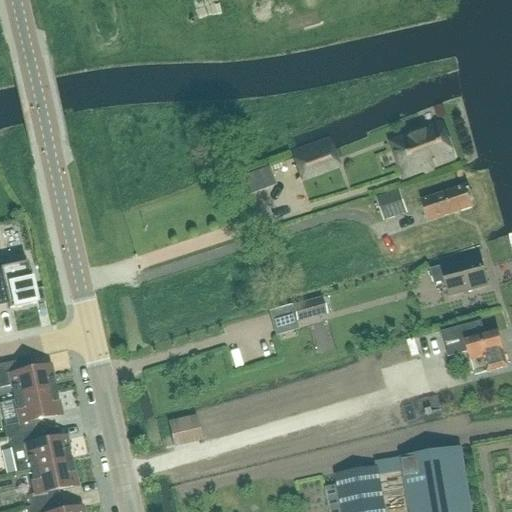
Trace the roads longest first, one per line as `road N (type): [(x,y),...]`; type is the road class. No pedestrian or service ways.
road 1 (tertiary): [(89,336),(13,0)]
road 2 (tertiary): [(129,511),(89,336)]
